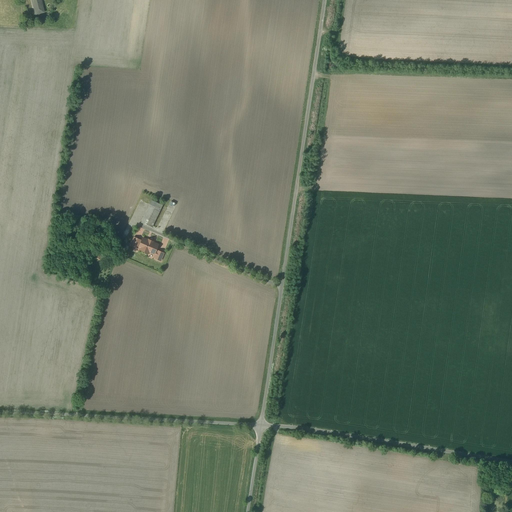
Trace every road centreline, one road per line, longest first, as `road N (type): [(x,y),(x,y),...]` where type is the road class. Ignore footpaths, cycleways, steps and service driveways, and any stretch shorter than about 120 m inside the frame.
road 1 (unclassified): [(324,0),(259,426)]
road 2 (unclassified): [(0,412),(259,426)]
road 3 (unclassified): [(259,426),(511,463)]
